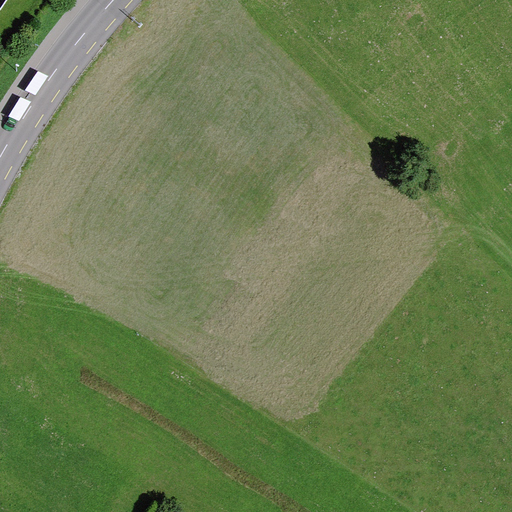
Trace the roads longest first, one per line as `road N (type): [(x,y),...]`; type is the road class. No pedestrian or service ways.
road 1 (unknown): [(85,32),(94,60),(62,140),(0,376)]
road 2 (secondary): [(111,0),(32,100),(0,157)]
